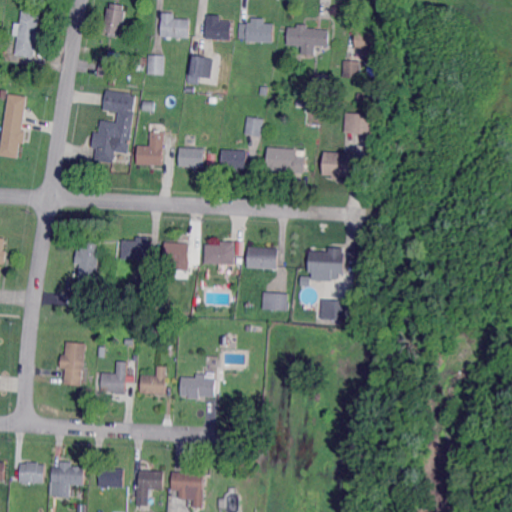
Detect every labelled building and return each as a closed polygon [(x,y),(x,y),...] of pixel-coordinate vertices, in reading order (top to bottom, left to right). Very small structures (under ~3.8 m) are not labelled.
[(125,10),(127,11),(123,34),(106,31),(110,7),(112,8),(113,2),(126,5),(125,10)] [(40,29),(44,29),(42,43),(38,42),(36,57),(18,54),(20,36),(15,35),(17,22),(22,23),(24,10),(43,13),(40,29)] [(190,38),(162,37),(163,13),(176,14),(176,19),(191,20),(190,38)] [(265,24),(274,24),(274,42),(247,42),(248,39),(240,39),(240,24),(249,24),(249,23),(253,23),(253,18),(265,18),(265,24)] [(233,40),(207,39),(208,20),(234,21),(233,40)] [(310,28),(332,29),(331,47),(317,46),(317,55),(304,54),(304,45),(290,45),(291,26),(299,27),(299,23),(310,24),(310,28)] [(381,58),(365,57),(366,49),(357,48),(358,30),(383,32),(381,58)] [(166,74),(149,74),(150,54),(167,55),(166,74)] [(202,77),(201,86),(190,85),(193,55),(208,56),(205,78),(202,77)] [(113,79),(99,76),(102,58),(116,61),(113,79)] [(361,78),(344,77),(346,60),(363,61),(361,78)] [(326,93),(311,92),(312,74),(326,74),(326,93)] [(268,96),(261,95),(262,87),(269,88),(268,96)] [(130,114),(105,109),(108,89),(133,93),(130,114)] [(365,101),(356,100),(357,92),(366,93),(365,101)] [(25,130),(29,130),(27,143),(23,143),(20,158),(2,155),(7,125),(11,94),(30,97),(25,130)] [(156,112),(143,110),(145,101),(157,102),(156,112)] [(376,135),(347,133),(349,112),(377,114),(376,135)] [(263,137),(247,134),(250,116),(266,118),(263,137)] [(130,153),(117,151),(115,163),(97,160),(99,149),(94,148),(96,132),(101,133),(103,120),(134,125),(130,153)] [(163,166),(138,164),(139,146),(151,146),(152,132),(165,133),(163,166)] [(206,168),(181,167),(182,147),(207,148),(206,168)] [(306,173),(268,170),(270,147),(299,149),(298,155),(307,156),(306,173)] [(247,170),(222,169),(223,150),(248,151),(247,170)] [(354,177),(345,177),(345,179),(335,179),(335,176),(326,176),(328,152),(356,154),(354,177)] [(7,263),(2,263),(0,279),(0,236),(8,238),(6,250),(9,251),(7,263)] [(151,241),(153,242),(151,260),(123,258),(124,240),(138,241),(138,237),(151,238),(151,241)] [(98,279),(80,276),(82,264),(76,264),(78,250),(82,251),(84,239),(103,242),(98,279)] [(236,246),(238,246),(237,265),(207,263),(208,244),(223,245),(223,242),(236,242),(236,246)] [(190,270),(173,269),(173,262),(166,261),(166,243),(192,244),(190,270)] [(279,268),(249,267),(250,246),(280,248),(279,268)] [(346,254),(349,254),(348,274),(312,272),(313,251),(331,253),(332,248),(347,249),(346,254)] [(153,290),(138,288),(140,274),(155,276),(153,290)] [(108,310),(83,308),(84,293),(105,295),(104,297),(109,298),(108,310)] [(286,312),(264,310),(265,293),(287,294),(286,312)] [(202,307),(195,306),(197,297),(203,299),(202,307)] [(348,321),(323,319),(325,299),(349,301),(348,321)] [(161,312),(153,311),(155,302),(162,303),(161,312)] [(136,347),(130,347),(131,343),(122,343),(122,336),(137,337),(136,347)] [(86,369),(85,369),(83,385),(66,383),(68,368),(63,368),(65,354),(68,354),(69,341),(89,343),(86,369)] [(127,393),(117,393),(117,391),(104,390),(105,371),(119,372),(119,361),(130,362),(127,393)] [(168,394),(143,393),(144,374),(159,375),(159,366),(169,366),(168,394)] [(208,377),(218,378),(217,396),(202,395),(202,398),(191,398),(191,395),(183,395),(184,376),(199,377),(199,373),(208,374),(208,377)] [(6,481),(0,480),(0,461),(8,462),(6,481)] [(40,463),(48,464),(47,483),(32,482),(32,485),(25,484),(25,482),(22,481),(23,463),(29,463),(29,461),(41,462),(40,463)] [(85,485),(72,484),(72,497),(59,496),(60,482),(61,482),(63,465),(86,466),(85,485)] [(125,487),(111,486),(111,489),(104,488),(104,485),(101,485),(103,466),(126,468),(125,487)] [(164,490),(151,489),(150,506),(137,505),(138,488),(140,488),(141,470),(165,472),(164,490)] [(192,472),(207,473),(205,507),(195,507),(196,499),(181,498),(182,490),(174,490),(175,471),(182,472),(182,470),(192,470),(192,472)]
